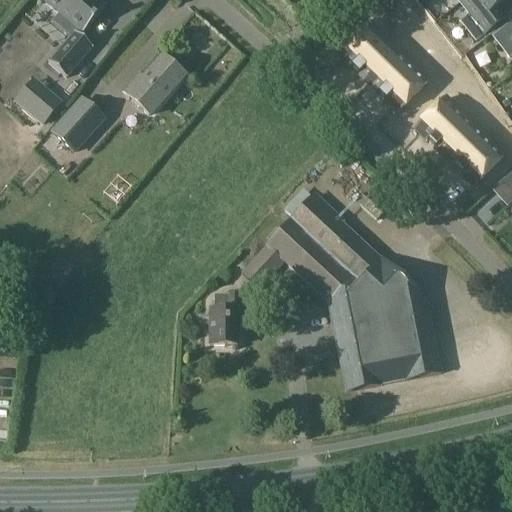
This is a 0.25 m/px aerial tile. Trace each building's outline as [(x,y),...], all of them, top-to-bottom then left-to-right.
[(48,64),(66,79),(92,49),(80,38),(105,8),(95,0),(44,0),(43,1),(59,15),(52,23),(70,38),(48,64)] [(469,16),(459,25),(475,45),(495,29),(494,28),(486,18),(502,6),(508,0),(465,0),(460,5),(469,16)] [(510,25),(491,40),(509,62),(511,58),(511,25),(511,26),(510,25)] [(368,27),(338,58),(368,87),(398,55),(368,27)] [(121,57),(140,37),(132,28),(112,48),(121,57)] [(164,28),(152,44),(175,62),(187,46),(164,28)] [(434,33),(423,43),(444,65),(455,55),(434,33)] [(398,55),(368,87),(397,115),(427,84),(398,55)] [(183,78),(162,59),(142,83),(139,81),(125,97),(149,117),(183,78)] [(42,94),(26,112),(43,126),(59,108),(42,94)] [(444,101),(414,133),(443,161),(474,130),(444,101)] [(82,103),(52,136),(73,155),(74,153),(73,154),(72,153),(63,145),(72,135),(82,144),(103,122),(82,103)] [(474,130),(443,161),(473,190),(503,159),(474,130)] [(265,233),(258,242),(265,249),(284,266),(328,308),(346,394),(380,388),(380,387),(440,376),(425,303),(340,224),(343,221),(315,195),(273,240),(265,233)] [(265,249),(240,275),(259,293),(284,266),(265,249)] [(213,298),(213,313),(210,313),(209,347),(237,348),(238,329),(242,329),(242,315),(240,314),(240,299),(213,298)]
